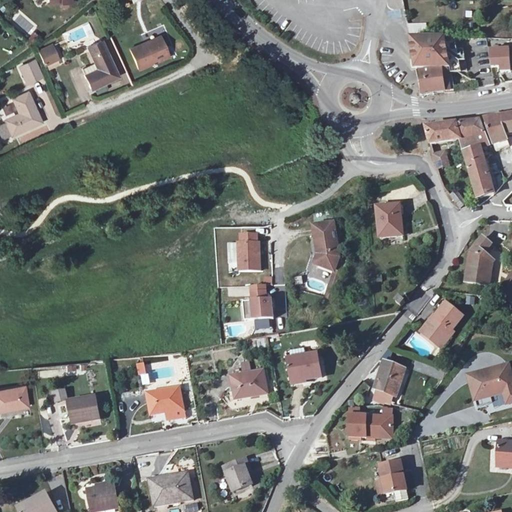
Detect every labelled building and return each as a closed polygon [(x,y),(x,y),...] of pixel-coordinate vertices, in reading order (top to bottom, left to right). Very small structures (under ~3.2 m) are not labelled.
[(430,23),(413,26),(415,36),(431,33),(430,23)] [(416,68),(451,67),(451,44),(450,36),(415,37),(416,43),(416,68)] [(133,49),(141,69),(171,57),(163,37),(133,49)] [(104,41),(90,47),(100,70),(87,76),(93,89),(119,77),(104,41)] [(37,52),(44,66),(60,58),(52,42),(39,51),(37,52)] [(495,68),(503,68),(503,73),(511,72),(511,48),(491,49),(495,68)] [(34,60),(20,67),(26,80),(40,74),(34,60)] [(455,90),(451,68),(423,71),(425,91),(437,90),(437,92),(455,90)] [(20,115),(7,121),(14,137),(44,123),(28,90),(12,97),(20,115)] [(511,116),(491,120),(501,150),(511,146),(511,138),(511,134),(511,133),(511,116)] [(461,124),(431,128),(435,146),(464,140),(470,162),(480,198),(498,192),(491,165),(489,157),(487,148),(494,146),(486,120),(461,124)] [(449,152),(437,155),(442,172),(444,171),(444,168),(452,166),(449,152)] [(462,192),(453,197),(462,208),(470,203),(462,192)] [(395,205),(375,207),(378,239),(403,236),(402,220),(397,220),(395,205)] [(338,272),(342,263),(336,223),(315,226),(319,254),(315,264),(338,272)] [(243,241),(240,241),(240,269),(262,269),(261,241),(259,241),(259,233),(243,233),(243,241)] [(491,247),(483,239),(470,253),(466,282),(488,285),(491,262),(484,253),(491,247)] [(345,275),(338,272),(329,298),(336,300),(345,275)] [(401,300),(398,303),(403,307),(409,301),(406,299),(403,297),(401,300)] [(275,302),(256,304),(258,323),(276,321),(275,302)] [(443,343),(449,347),(458,334),(455,332),(465,317),(447,305),(435,321),(433,320),(423,334),(432,340),(431,342),(439,348),(443,343)] [(422,336),(431,342),(432,340),(423,334),(422,336)] [(446,353),(449,347),(443,343),(439,348),(446,353)] [(321,356),(290,360),(293,379),(307,377),(308,381),(324,379),(321,356)] [(139,375),(146,373),(143,361),(136,363),(139,375)] [(394,397),(403,372),(385,365),(376,390),(394,397)] [(264,372),(231,377),(235,401),(268,396),(264,372)] [(487,379),(475,381),(480,404),(491,402),(491,398),(507,395),(510,406),(511,405),(511,373),(505,375),(504,372),(486,375),(487,379)] [(52,391),(54,403),(67,400),(65,388),(52,391)] [(24,389),(0,392),(0,412),(27,408),(24,389)] [(181,390),(148,394),(151,415),(183,410),(181,390)] [(99,397),(69,402),(73,424),(102,419),(99,397)] [(350,417),(349,439),(369,440),(369,437),(373,437),(375,440),(380,440),(383,438),(383,431),(393,431),(393,419),(350,417)] [(383,438),(380,440),(392,441),(393,431),(383,431),(383,438)] [(511,470),(511,443),(498,443),(496,469),(511,470)] [(246,459),(223,469),(235,496),(253,489),(246,472),(250,470),(246,459)] [(407,493),(401,463),(372,471),(378,501),(407,493)] [(189,474),(151,481),(155,508),(194,502),(189,474)] [(115,486),(89,491),(92,511),(95,511),(118,508),(115,486)] [(58,511),(48,493),(17,509),(18,511),(58,511)]
